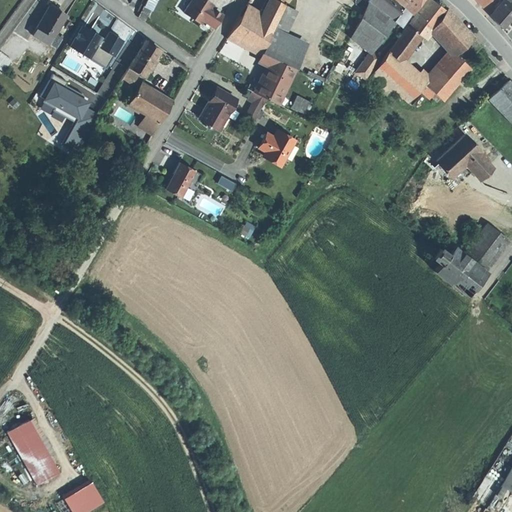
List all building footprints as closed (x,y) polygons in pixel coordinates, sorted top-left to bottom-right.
[(155,0),(146,0),(144,5),(151,9),(155,0)] [(210,2),(206,0),(192,0),(184,13),(200,24),(203,20),(214,28),(222,16),(211,8),(207,5),(210,2)] [(284,5),(275,0),(269,0),(263,14),(257,27),(269,35),(284,5)] [(328,0),(316,0),(314,4),(323,9),(328,0)] [(369,0),(368,0),(350,35),(369,51),(371,52),(393,21),(394,19),(390,16),(369,0)] [(369,0),(390,16),(399,4),(393,0),(369,0)] [(397,0),(404,5),(403,7),(394,19),(393,21),(401,27),(419,0),(397,0)] [(434,7),(424,0),(423,0),(404,27),(418,38),(423,41),(430,31),(443,13),(434,7)] [(511,0),(504,0),(491,16),(496,23),(503,29),(511,18),(511,0)] [(403,7),(399,4),(390,16),(394,19),(403,7)] [(66,15),(49,5),(42,16),(36,26),(53,37),(66,15)] [(151,9),(144,5),(138,17),(145,22),(151,9)] [(247,5),(240,17),(257,27),(263,14),(247,5)] [(294,10),(285,6),(274,26),(284,31),(294,10)] [(443,13),(430,31),(455,55),(459,51),(471,38),(445,10),(443,13)] [(105,11),(95,23),(103,30),(113,18),(105,11)] [(257,27),(240,17),(232,30),(262,49),(269,35),(257,27)] [(131,28),(117,19),(99,47),(113,56),(131,28)] [(53,37),(36,26),(31,33),(49,44),(53,37)] [(91,31),(82,26),(70,46),(88,56),(100,36),(91,31)] [(284,31),(274,26),(260,53),(272,58),(284,31)] [(418,38),(404,27),(373,71),(395,90),(410,103),(420,92),(424,87),(431,79),(423,72),(416,81),(398,64),(418,38)] [(258,55),(262,49),(232,30),(227,39),(258,55)] [(471,38),(459,51),(466,59),(479,47),(471,38)] [(160,50),(145,41),(128,68),(138,74),(143,77),(160,50)] [(11,60),(0,51),(0,69),(2,71),(11,60)] [(371,52),(369,51),(362,61),(372,68),(379,57),(371,52)] [(272,58),(260,53),(256,61),(268,67),(272,58)] [(67,54),(62,64),(76,72),(82,62),(67,54)] [(453,62),(444,72),(448,75),(431,93),(435,97),(442,103),(444,105),(473,73),(454,56),(450,60),(453,62)] [(293,68),(272,58),(268,67),(255,93),(266,99),(275,103),(293,68)] [(362,61),(354,72),(364,78),(372,68),(362,61)] [(128,68),(122,78),(131,84),(138,74),(128,68)] [(431,79),(424,87),(431,93),(448,75),(444,72),(440,68),(431,79)] [(395,90),(373,71),(367,80),(388,99),(395,90)] [(87,106),(91,100),(50,79),(39,99),(77,119),(65,142),(80,150),(100,112),(87,106)] [(511,86),(506,80),(488,98),(511,123),(511,86)] [(154,92),(140,84),(128,103),(142,112),(159,122),(171,102),(154,92)] [(424,87),(420,92),(431,101),(435,97),(431,93),(424,87)] [(218,90),(216,88),(208,102),(210,103),(218,90)] [(235,99),(218,90),(210,103),(208,102),(205,107),(199,118),(218,130),(220,126),(231,108),(235,99)] [(255,93),(251,91),(247,99),(253,102),(262,106),(266,99),(255,93)] [(304,114),(310,100),(297,94),(291,108),(304,114)] [(431,101),(437,107),(442,103),(435,97),(431,101)] [(254,120),(262,106),(253,102),(245,115),(254,120)] [(238,112),(231,108),(220,126),(225,129),(230,119),(233,121),(238,112)] [(159,122),(142,112),(136,123),(152,133),(159,122)] [(273,138),(266,134),(262,141),(259,147),(266,151),(263,155),(279,164),(293,139),(277,131),(273,138)] [(480,151),(462,134),(438,161),(441,164),(450,172),(456,177),(465,166),(478,178),(484,172),(489,165),(477,154),(480,151)] [(196,158),(217,172),(223,163),(202,149),(196,158)] [(194,171),(179,162),(175,170),(172,174),(176,176),(174,181),(172,179),(166,189),(180,197),(181,196),(194,171)] [(450,172),(441,164),(434,173),(431,181),(433,183),(438,182),(441,182),(450,172)] [(194,171),(181,196),(188,200),(202,175),(194,171)] [(172,174),(164,188),(166,189),(172,179),(174,181),(176,176),(172,174)] [(221,174),(217,182),(233,190),(237,182),(221,174)] [(485,223),(461,255),(484,273),(508,241),(485,223)] [(441,257),(437,263),(439,264),(446,254),(438,247),(434,252),(441,257)] [(451,248),(446,254),(439,264),(434,271),(467,296),(484,273),(461,255),(451,248)] [(28,420),(6,432),(35,485),(57,473),(28,420)] [(511,471),(503,487),(511,492),(511,471)] [(90,481),(66,502),(74,511),(88,511),(102,501),(90,481)]
